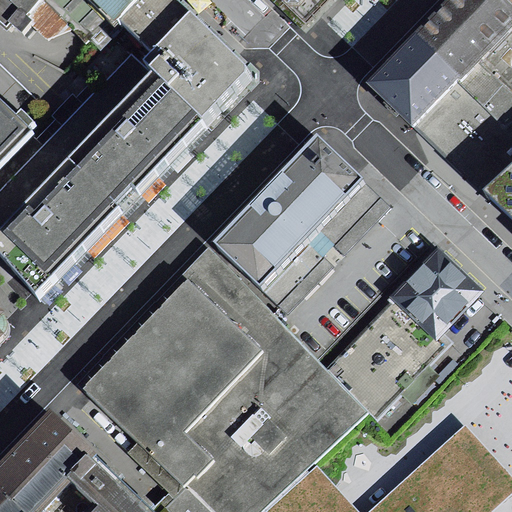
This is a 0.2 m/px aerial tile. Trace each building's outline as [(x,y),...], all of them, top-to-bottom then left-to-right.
[(73,30),(42,0),(0,0),(0,19),(6,25),(9,21),(24,36),(33,26),(48,40),(73,30)] [(42,0),(73,30),(87,42),(89,39),(100,50),(125,26),(117,18),(97,0),(42,0)] [(97,0),(117,18),(134,0),(97,0)] [(148,49),(186,9),(176,0),(134,0),(117,18),(125,26),(148,49)] [(300,0),(298,3),(286,3),(305,21),(324,0),(300,0)] [(449,0),(368,85),(413,128),(511,29),(511,6),(505,0),(449,0)] [(250,71),(186,9),(148,49),(137,61),(146,70),(156,78),(192,113),(207,127),(250,82),(252,80),(252,76),(250,71)] [(511,29),(413,128),(487,196),(511,172),(511,29)] [(0,222),(146,70),(137,61),(129,55),(103,83),(0,187),(0,222)] [(156,78),(146,70),(0,222),(0,254),(42,302),(207,127),(192,113),(156,78)] [(0,187),(103,83),(96,76),(77,95),(73,91),(51,114),(55,117),(36,136),(33,135),(0,167),(0,187)] [(0,167),(33,135),(34,133),(30,130),(36,123),(24,112),(19,118),(0,99),(0,167)] [(322,141),(211,255),(80,387),(141,449),(130,458),(172,497),(164,504),(69,415),(0,487),(0,511),(266,511),(318,468),(370,413),(377,420),(455,343),(444,332),(436,340),(392,298),(326,369),(282,319),(390,206),(377,193),(353,166),(322,141)] [(511,172),(487,196),(511,220),(511,172)] [(392,298),(436,340),(444,332),(484,291),(437,245),(389,295),(392,298)] [(0,344),(7,337),(9,332),(10,325),(7,317),(0,308),(0,344)] [(511,472),(465,419),(364,511),(360,511),(318,468),(266,511),(483,511),(511,486),(511,472)]
